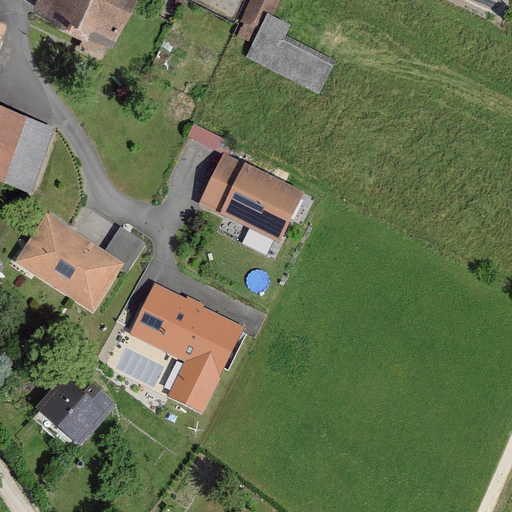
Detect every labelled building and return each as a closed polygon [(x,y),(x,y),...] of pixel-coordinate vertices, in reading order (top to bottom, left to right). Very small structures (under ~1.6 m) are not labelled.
[(139,0),(45,0),(41,10),(90,32),(82,50),(111,63),(139,0)] [(253,0),(234,38),(254,48),(278,0),(253,0)] [(296,31),(272,19),(250,62),(323,99),(337,71),(288,47),(296,31)] [(0,54),(9,28),(0,25),(0,187),(36,199),(57,134),(0,115),(0,54)] [(237,207),(296,236),(321,187),(262,158),(237,207)] [(50,218),(16,271),(98,324),(132,271),(50,218)] [(181,392),(215,408),(253,329),(163,282),(139,328),(198,358),(181,392)] [(120,406),(94,386),(86,397),(70,384),(46,414),(86,447),(120,406)]
